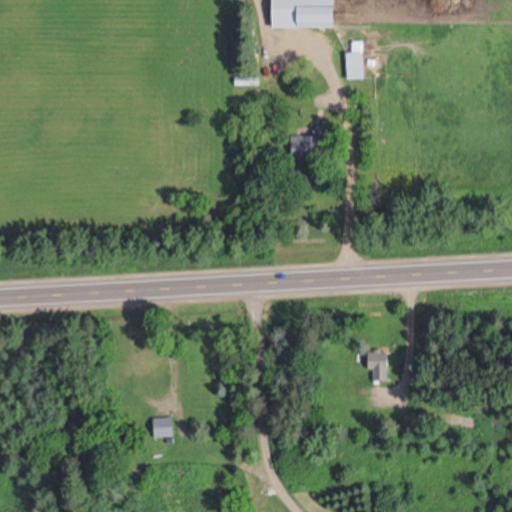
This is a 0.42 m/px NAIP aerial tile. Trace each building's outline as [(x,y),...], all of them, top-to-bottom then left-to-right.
[(341,6),(290,6),(290,28),(341,28),(341,6)] [(365,79),(363,52),(347,54),(348,80),(365,79)] [(329,157),(329,128),(313,128),(313,136),(291,136),(291,157),(329,157)] [(390,351),(368,351),(368,370),(373,370),(373,382),(390,382),(390,351)] [(112,393),(141,393),(141,370),(111,370),(112,393)] [(175,418),(155,418),(155,437),(175,437),(175,418)]
